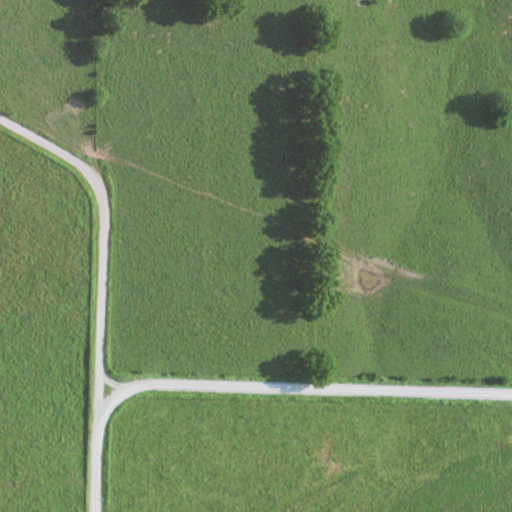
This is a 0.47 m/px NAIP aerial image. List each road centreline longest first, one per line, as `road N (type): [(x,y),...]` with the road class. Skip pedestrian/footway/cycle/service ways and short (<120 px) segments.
road 1 (residential): [(511,396),(131,389),(101,417),(95,511)]
road 2 (residential): [(0,119),(87,171),(104,199),(101,417)]
